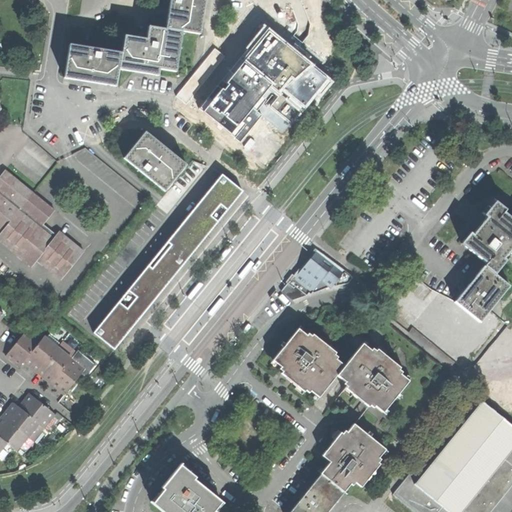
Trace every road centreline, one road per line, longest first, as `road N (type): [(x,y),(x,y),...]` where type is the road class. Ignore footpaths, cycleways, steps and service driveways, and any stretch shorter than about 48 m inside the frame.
road 1 (residential): [(511,148),(465,179),(381,279),(289,314),(239,373)]
road 2 (tertiary): [(209,345),(432,71)]
road 3 (residential): [(511,330),(359,511)]
road 4 (residential): [(174,102),(111,97),(65,107),(50,77),(63,0)]
road 5 (tertiary): [(209,345),(63,511)]
road 6 (tertiary): [(96,511),(104,489),(199,369),(209,345)]
road 7 (residential): [(259,509),(317,431),(239,373)]
